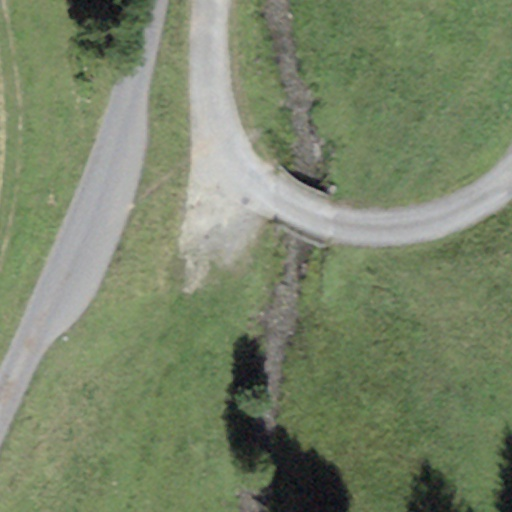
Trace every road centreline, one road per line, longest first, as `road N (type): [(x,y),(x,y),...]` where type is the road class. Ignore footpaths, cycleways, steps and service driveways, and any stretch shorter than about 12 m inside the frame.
road 1 (track): [(208,0),(208,115),(237,168),(266,191),(339,228),(396,230),(477,196),(511,161)]
road 2 (unclassified): [(147,0),(130,89),(0,413)]
road 3 (track): [(0,245),(16,121),(0,40)]
